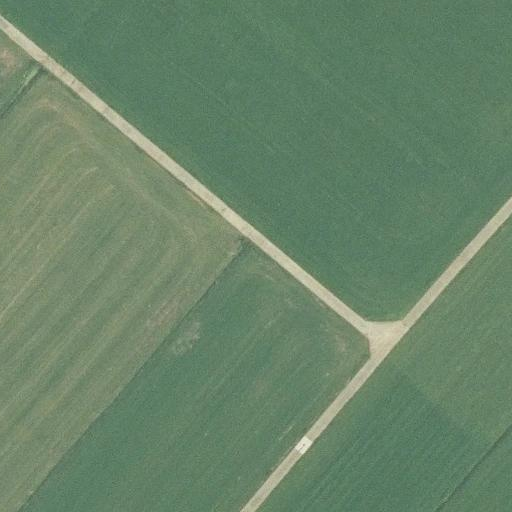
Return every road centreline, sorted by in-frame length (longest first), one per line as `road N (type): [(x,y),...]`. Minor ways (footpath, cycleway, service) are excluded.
road 1 (track): [(397,329),(2,0)]
road 2 (track): [(247,511),(511,199)]
